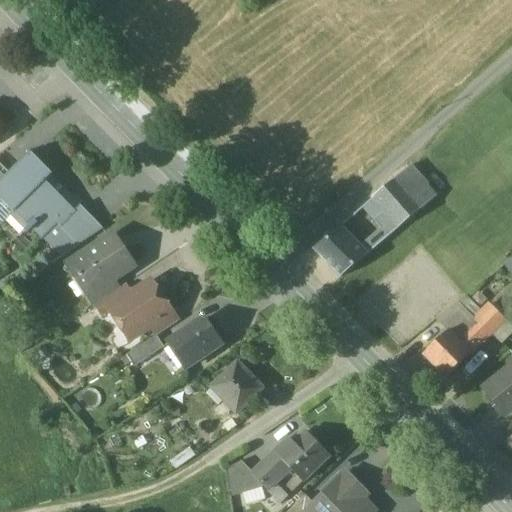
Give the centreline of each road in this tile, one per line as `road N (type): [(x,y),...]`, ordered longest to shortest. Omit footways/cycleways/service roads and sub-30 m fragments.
road 1 (primary): [(270,266),(7,0)]
road 2 (track): [(56,511),(136,496),(188,475),(357,353)]
road 3 (primary): [(511,511),(270,266)]
road 4 (residential): [(511,58),(270,266)]
